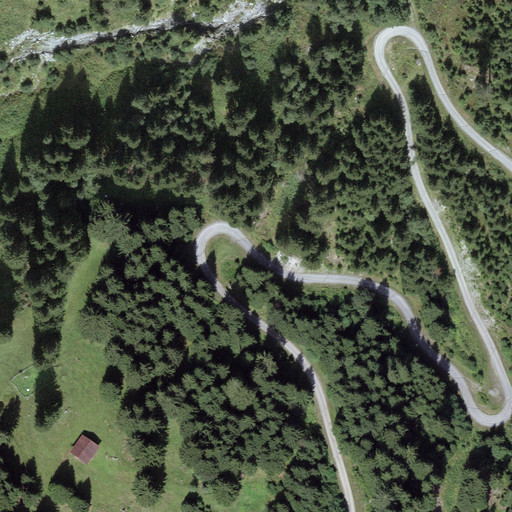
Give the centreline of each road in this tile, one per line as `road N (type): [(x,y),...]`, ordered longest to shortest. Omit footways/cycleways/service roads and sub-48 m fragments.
road 1 (track): [(350,511),(311,367),(221,290),(202,252),(208,231),(228,228),(282,272),(375,285),(402,305),(479,417),(498,420),(511,402)]
road 2 (track): [(511,400),(421,187),(407,112),(379,43),(392,31),(415,35),(457,116),(511,165)]
